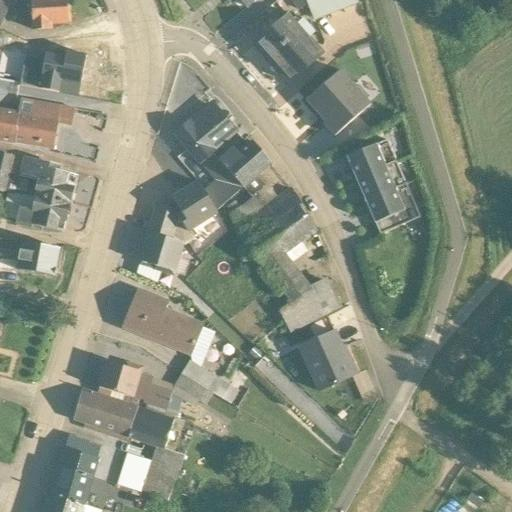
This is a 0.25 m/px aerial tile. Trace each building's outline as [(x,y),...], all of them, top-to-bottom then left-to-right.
[(68,27),(66,0),(0,0),(0,27),(8,9),(31,19),(31,34),(51,32),(52,32),(51,28),(68,27)] [(237,0),(246,9),(257,0),(237,0)] [(303,0),(313,24),(355,7),(356,6),(353,0),(303,0)] [(289,18),(254,46),(289,85),(323,56),(289,18)] [(369,107),(339,73),(306,103),(324,124),(322,126),(333,139),(369,107)] [(70,128),(74,111),(20,101),(15,146),(52,152),(58,126),(59,126),(70,128)] [(211,106),(174,136),(198,168),(201,166),(208,175),(219,165),(219,164),(212,157),(235,134),(211,106)] [(0,144),(14,147),(18,114),(0,110),(0,144)] [(419,220),(414,209),(386,142),(346,160),(379,236),(380,237),(389,232),(419,220)] [(251,200),(260,210),(276,200),(266,186),(265,186),(258,179),(271,165),(251,143),(237,155),(233,151),(219,165),(241,190),(251,200)] [(69,177),(69,176),(60,175),(61,169),(23,159),(19,173),(11,172),(14,159),(0,155),(0,196),(70,208),(74,189),(75,178),(69,177)] [(241,190),(219,165),(208,175),(214,184),(203,192),(216,211),(241,190)] [(157,207),(148,236),(183,246),(186,247),(194,241),(189,235),(219,215),(216,211),(203,192),(198,185),(172,201),(179,213),(157,207)] [(300,205),(291,191),(276,200),(260,210),(234,230),(262,269),(257,273),(264,283),(294,269),(291,265),(306,254),(300,246),(315,232),(297,207),(300,205)] [(6,198),(2,219),(16,222),(16,227),(42,234),(43,230),(63,233),(64,224),(66,224),(70,208),(6,198)] [(234,230),(260,210),(251,200),(227,217),(234,230)] [(173,279),(183,246),(148,236),(139,264),(152,268),(152,271),(173,279)] [(0,270),(18,272),(55,279),(61,249),(0,243),(0,270)] [(278,312),(289,336),(341,310),(326,280),(309,289),(294,269),(264,283),(276,299),(282,295),(289,306),(278,312)] [(167,305),(137,293),(122,330),(189,358),(191,364),(200,369),(214,335),(202,330),(203,326),(165,310),(167,305)] [(334,334),(299,349),(318,393),(353,378),(334,334)] [(122,369),(104,363),(96,389),(138,400),(135,410),(175,422),(182,403),(194,410),(199,403),(173,388),(174,387),(152,380),(152,379),(141,375),(143,369),(124,363),(122,369)] [(189,363),(181,376),(229,406),(237,392),(189,363)] [(174,387),(173,388),(199,403),(206,407),(212,396),(181,376),(174,387)] [(82,430),(125,444),(138,400),(99,391),(97,396),(83,391),(82,392),(73,422),(83,426),(82,430)] [(183,425),(135,410),(126,442),(154,451),(150,463),(140,492),(167,502),(184,458),(173,454),(183,425)] [(89,444),(68,438),(50,497),(85,508),(86,508),(98,462),(97,461),(100,450),(89,447),(89,444)] [(139,495),(150,463),(126,455),(116,487),(139,495)] [(193,496),(194,492),(188,490),(185,497),(177,494),(173,504),(190,511),(195,497),(193,496)] [(97,511),(50,497),(45,511),(97,511)]
